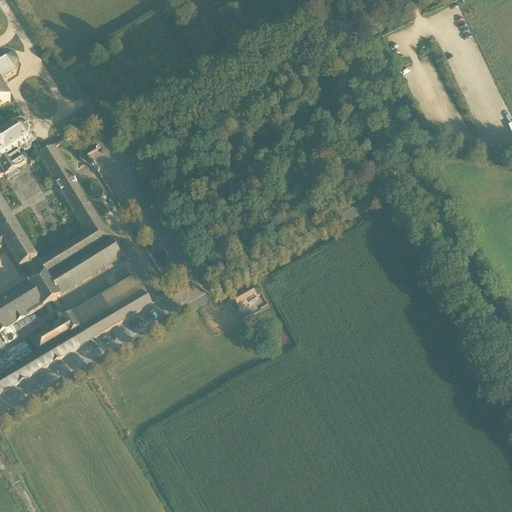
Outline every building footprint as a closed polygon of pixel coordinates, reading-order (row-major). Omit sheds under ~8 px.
[(195,29),(184,36),(189,44),(200,38),(195,29)] [(84,55),(63,66),(56,52),(43,58),(54,78),(56,77),(55,75),(64,70),(66,75),(89,63),(84,55)] [(0,252),(1,252),(0,249),(0,248),(3,247),(23,278),(31,273),(26,266),(37,260),(0,201),(0,179),(3,178),(6,182),(20,174),(18,171),(24,167),(24,166),(25,166),(26,165),(26,164),(27,163),(27,162),(27,161),(26,161),(26,160),(25,159),(24,158),(23,158),(22,158),(21,158),(20,158),(20,159),(16,154),(22,151),(26,154),(30,152),(31,149),(31,147),(32,147),(35,144),(36,140),(34,137),(33,136),(34,135),(34,131),(32,128),(28,127),(27,128),(27,126),(24,122),(21,122),(17,123),(16,125),(15,123),(12,123),(8,125),(7,128),(9,131),(4,134),(1,129),(2,129),(2,128),(3,128),(3,127),(3,126),(3,125),(3,124),(3,123),(2,123),(2,122),(1,122),(1,121),(0,120),(0,109),(10,103),(0,86),(16,76),(18,66),(13,57),(3,54),(0,56),(0,252)] [(124,262),(112,244),(109,239),(110,239),(101,224),(53,148),(44,153),(39,145),(32,149),(57,189),(85,234),(37,264),(43,273),(0,299),(0,395),(87,343),(93,340),(151,306),(133,278),(133,277),(69,315),(58,322),(59,323),(30,341),(38,355),(0,377),(0,335),(20,323),(113,264),(115,268),(124,262)] [(112,244),(124,262),(128,259),(116,241),(112,244)] [(165,279),(176,274),(173,266),(161,270),(165,279)] [(249,287),(230,298),(231,300),(239,313),(257,302),(249,287)]
